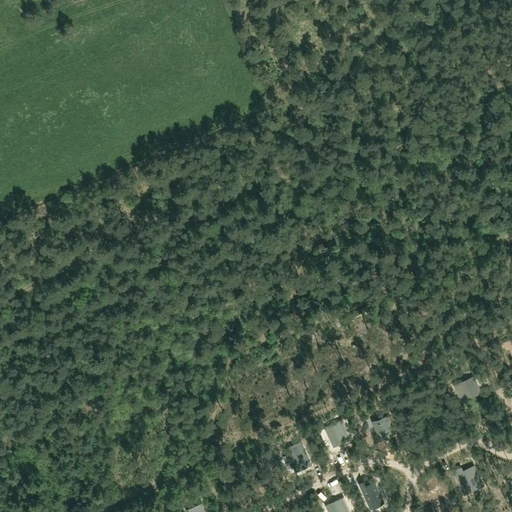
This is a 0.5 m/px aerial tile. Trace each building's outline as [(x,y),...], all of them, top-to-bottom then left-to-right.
[(509,346),(511,353),(511,339),(503,343),(505,348),(509,346)] [(471,377),(457,384),(464,398),(478,391),(471,377)] [(390,406),(392,405),(391,404),(372,413),(375,419),(379,417),(383,426),(379,427),(382,433),(401,425),(400,424),(399,425),(390,406)] [(341,419),(326,426),(333,441),(347,434),(341,419)] [(300,441),(286,448),(292,462),(307,456),(300,441)] [(464,494),(476,489),(473,481),(479,478),(473,466),(462,471),(461,467),(453,470),(464,494)] [(362,483),(374,509),(387,502),(377,480),(368,485),(366,481),(362,483)]
